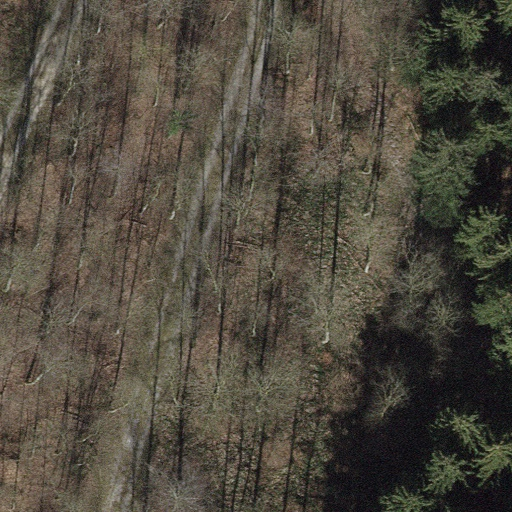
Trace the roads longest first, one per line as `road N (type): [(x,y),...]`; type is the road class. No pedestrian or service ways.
road 1 (track): [(113,511),(269,0)]
road 2 (track): [(330,0),(511,438)]
road 3 (track): [(0,164),(72,0)]
